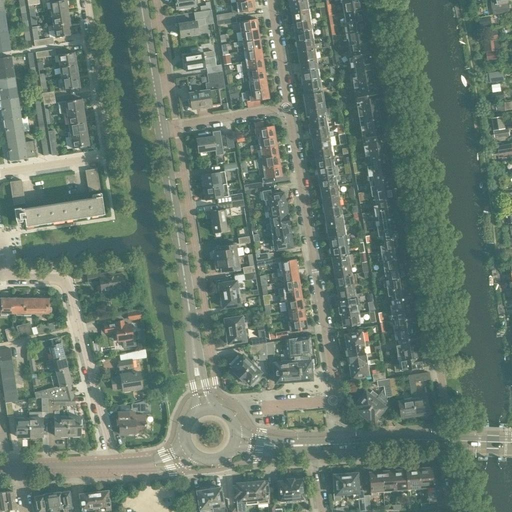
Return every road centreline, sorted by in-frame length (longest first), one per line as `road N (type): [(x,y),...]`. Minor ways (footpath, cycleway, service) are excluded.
road 1 (residential): [(378,0),(446,441)]
road 2 (residential): [(340,444),(285,108)]
road 3 (secondary): [(203,409),(161,127)]
road 4 (residential): [(86,0),(110,150),(0,174)]
road 5 (residential): [(111,467),(65,279),(3,277)]
road 6 (secondary): [(161,127),(140,0)]
road 7 (residential): [(161,127),(285,108)]
